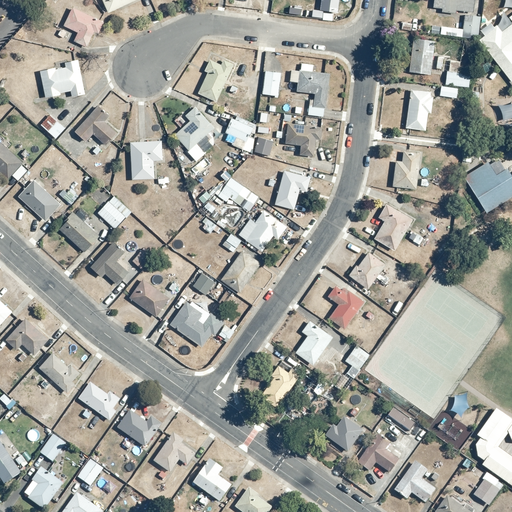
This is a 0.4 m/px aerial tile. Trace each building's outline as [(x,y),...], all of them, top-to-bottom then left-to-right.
[(101,0),(108,13),(137,0),(101,0)] [(339,0),(321,0),(320,11),(338,13),(339,0)] [(475,0),(434,0),(434,7),(443,9),(442,12),(456,14),(457,11),(474,13),(475,0)] [(104,22),(73,7),(64,26),(77,32),(73,41),(87,48),(94,32),(98,34),(104,22)] [(497,25),(478,40),(511,85),(511,25),(503,33),(497,25)] [(413,38),(409,72),(431,75),(435,41),(413,38)] [(208,73),(198,94),(217,102),(235,64),(224,59),(221,65),(210,60),(205,71),(208,73)] [(55,68),(40,71),(45,98),(61,95),(61,93),(71,91),(72,97),(85,94),(78,60),(65,63),(66,67),(56,69),(55,68)] [(330,74),(300,69),(297,91),(315,94),(313,107),(325,108),(330,74)] [(280,73),(265,71),(263,95),(278,96),(280,73)] [(443,85),(468,87),(469,72),(445,71),(443,85)] [(468,87),(443,85),(440,84),(439,97),(467,99),(468,87)] [(431,92),(411,89),(406,128),(426,131),(428,113),(431,113),(433,98),(430,97),(431,92)] [(99,106),(75,132),(86,142),(93,134),(106,146),(118,133),(105,121),(110,116),(99,106)] [(175,135),(189,151),(215,128),(196,107),(185,116),(190,121),(175,135)] [(65,128),(49,114),(40,124),(56,138),(65,128)] [(235,120),(230,118),(225,133),(232,135),(231,138),(233,146),(249,152),(254,139),(249,138),(254,124),(236,118),(235,120)] [(301,146),(300,155),(314,157),(316,139),(321,140),(323,128),(288,123),(285,143),(301,146)] [(273,141),(258,137),(255,152),(270,155),(273,141)] [(0,141),(0,172),(8,180),(23,162),(0,141)] [(130,142),(132,180),(155,179),(154,161),(163,160),(162,141),(130,142)] [(104,150),(98,143),(91,149),(97,156),(104,150)] [(396,161),(393,187),(416,189),(421,152),(403,150),(402,161),(396,161)] [(191,169),(195,174),(206,165),(201,159),(191,169)] [(464,177),(487,213),(511,197),(511,175),(507,168),(496,175),(489,162),(464,177)] [(284,170),(275,205),(294,210),(300,190),(307,192),(311,178),(284,170)] [(221,205),(224,200),(231,205),(238,195),(247,202),(253,194),(229,176),(216,194),(212,199),(221,205)] [(34,180),(18,196),(45,221),(61,205),(34,180)] [(131,212),(114,195),(98,212),(115,229),(131,212)] [(414,220),(387,204),(378,218),(385,221),(374,239),(395,251),(414,220)] [(251,219),(239,235),(262,252),(273,236),(278,239),(287,227),(264,211),(256,222),(251,219)] [(65,223),(59,229),(85,252),(100,236),(73,212),(64,222),(65,223)] [(221,228),(206,217),(200,226),(210,234),(213,230),(217,233),(221,228)] [(429,241),(414,231),(408,240),(424,249),(429,241)] [(241,241),(232,233),(223,245),(233,252),(241,241)] [(113,241),(90,267),(102,277),(105,274),(117,285),(128,272),(116,262),(125,252),(113,241)] [(155,258),(145,247),(132,259),(142,269),(155,258)] [(242,250),(221,280),(240,293),(261,263),(242,250)] [(356,265),(348,276),(368,290),(387,265),(369,252),(358,267),(356,265)] [(214,281),(201,273),(193,286),(206,295),(214,281)] [(143,278),(129,298),(156,317),(170,298),(143,278)] [(340,304),(329,319),(345,330),(365,302),(349,291),(347,294),(336,286),(328,296),(340,304)] [(0,324),(12,312),(0,300),(0,324)] [(186,302),(170,325),(202,348),(212,334),(215,336),(224,323),(211,314),(204,324),(198,320),(203,314),(186,302)] [(25,319),(6,340),(17,350),(22,344),(34,355),(48,340),(25,319)] [(308,336),(296,353),(313,365),(333,337),(310,321),(302,332),(308,336)] [(370,355),(356,345),(346,360),(351,364),(336,386),(345,392),(370,355)] [(29,356),(24,350),(16,357),(21,363),(29,356)] [(52,353),(40,367),(68,392),(74,384),(72,382),(80,373),(71,364),(68,367),(52,353)] [(260,398),(277,410),(301,375),(291,369),(289,373),(278,366),(271,376),(274,378),(260,398)] [(52,383),(45,377),(40,383),(46,389),(52,383)] [(91,382),(79,398),(109,420),(116,411),(113,409),(120,398),(110,391),(108,394),(91,382)] [(3,392),(0,395),(0,399),(10,409),(15,404),(3,392)] [(511,455),(495,444),(511,419),(496,408),(477,434),(481,437),(476,444),(478,456),(485,461),(482,464),(511,485),(511,455)] [(130,409),(117,427),(145,447),(162,423),(151,415),(147,421),(130,409)] [(334,424),(326,435),(348,451),(363,430),(344,416),(337,426),(334,424)] [(427,431),(411,420),(403,432),(418,443),(427,431)] [(173,432),(153,460),(170,472),(179,459),(187,464),(195,453),(181,443),(184,439),(173,432)] [(378,433),(358,462),(370,470),(376,462),(390,472),(400,458),(386,449),(390,442),(378,433)] [(66,443),(53,434),(40,452),(53,462),(66,443)] [(0,440),(0,477),(4,484),(21,473),(0,440)] [(20,453),(14,457),(21,468),(28,464),(20,453)] [(209,458),(192,482),(220,501),(232,485),(218,475),(223,468),(209,458)] [(415,460),(394,489),(407,499),(412,492),(426,502),(436,488),(422,478),(428,470),(415,460)] [(102,470),(89,461),(78,477),(91,486),(102,470)] [(37,483),(27,497),(44,509),(64,482),(41,466),(32,479),(37,483)] [(504,484),(486,471),(481,479),(482,480),(472,494),(488,506),(504,484)] [(249,486),(234,506),(242,511),(268,511),(272,506),(258,496),(259,494),(249,486)] [(77,491),(61,511),(102,511),(104,511),(77,491)] [(470,511),(447,495),(434,511),(470,511)]
